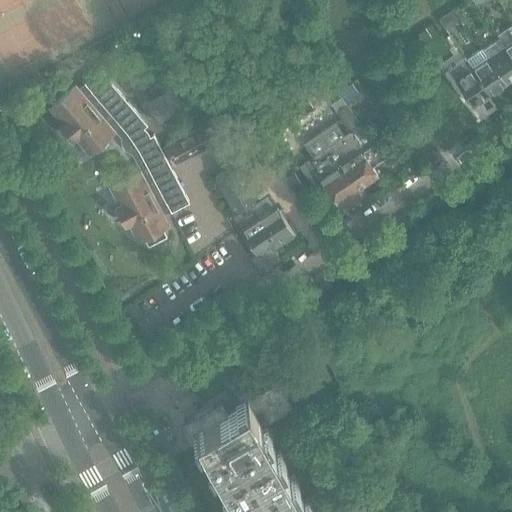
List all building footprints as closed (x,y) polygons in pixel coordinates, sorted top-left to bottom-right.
[(454,8),(438,19),(446,29),(461,19),(454,8)] [(505,45),(511,55),(511,24),(497,34),(505,45)] [(431,39),(425,29),(418,33),(425,43),(431,39)] [(302,42),(285,51),(294,66),(310,56),(302,42)] [(488,56),(506,82),(511,78),(511,55),(505,45),(488,56)] [(472,68),(489,94),(506,82),(488,56),(472,68)] [(489,94),(472,68),(455,79),(473,105),(489,94)] [(162,226),(166,224),(160,215),(170,210),(171,211),(189,202),(169,164),(174,161),(174,163),(202,148),(210,144),(228,134),(219,117),(165,145),(166,147),(161,149),(153,134),(152,134),(153,136),(148,138),(147,136),(143,130),(141,128),(145,124),(146,125),(147,124),(100,69),(84,82),(86,84),(77,91),(74,87),(52,106),(64,120),(59,124),(73,140),(77,136),(90,150),(94,147),(97,148),(101,147),(104,145),(107,142),(108,139),(108,135),(112,132),(107,126),(110,123),(122,137),(122,141),(123,145),(125,148),(129,151),(132,152),(146,178),(142,180),(138,172),(112,186),(122,204),(126,202),(134,218),(130,220),(140,238),(143,236),(148,245),(166,235),(162,226)] [(352,81),(338,90),(346,102),(358,94),(360,93),(352,81)] [(341,165),(373,143),(365,131),(377,123),(373,116),(360,125),(346,104),(336,111),(350,132),(347,133),(338,119),(303,143),(312,157),(299,165),(314,188),(322,183),(336,203),(357,189),(341,165)] [(272,135),(250,149),(258,161),(279,147),(272,135)] [(341,165),(357,189),(378,175),(372,166),(392,152),(382,137),(373,143),(341,165)] [(231,213),(241,229),(240,229),(258,256),(276,244),(248,202),(257,197),(255,195),(238,164),(225,172),(214,177),(233,212),(231,213)] [(294,232),(278,209),(266,189),(255,195),(257,197),(248,202),(276,244),(294,232)] [(278,384),(263,393),(277,418),(292,410),(278,384)] [(247,402),(262,427),(277,418),(263,393),(247,402)] [(262,427),(247,402),(228,413),(221,401),(184,422),(194,440),(225,494),(229,492),(240,511),(309,511),(262,427)]
